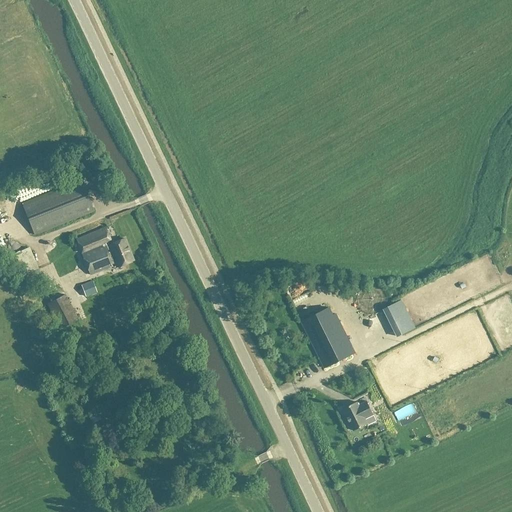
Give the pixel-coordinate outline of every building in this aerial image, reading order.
[(22,204),(34,235),(93,212),(81,181),(22,204)] [(117,267),(133,261),(124,239),(111,244),(105,228),(76,240),(81,254),(81,255),(89,276),(111,267),(111,265),(115,263),(117,267)] [(30,248),(15,254),(29,287),(43,281),(45,280),(43,274),(40,275),(31,254),(32,254),(30,248)] [(52,253),(55,276),(76,274),(73,251),(52,253)] [(91,280),(78,285),(83,297),(96,293),(91,280)] [(373,291),(361,300),(368,311),(381,302),(373,291)] [(65,295),(47,304),(60,330),(78,321),(65,295)] [(289,303),(293,311),(304,307),(300,298),(289,303)] [(324,369),(354,354),(335,314),(332,316),(328,308),(301,322),(312,345),(319,359),(324,369)] [(387,331),(392,339),(398,336),(392,327),(387,331)] [(308,401),(326,409),(330,401),(312,393),(308,401)] [(353,431),(367,424),(366,423),(365,419),(373,415),(366,402),(358,406),(356,402),(342,410),(344,413),(353,431)]
